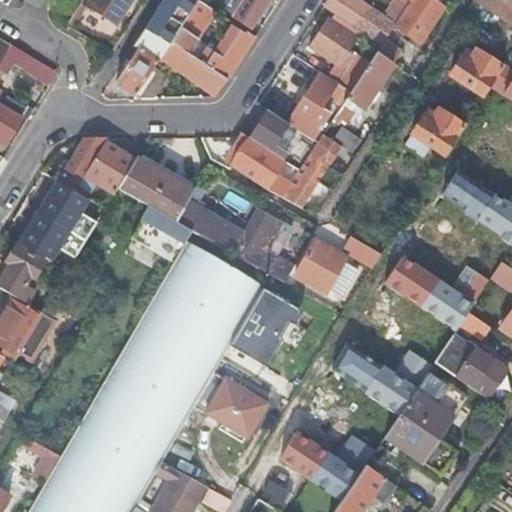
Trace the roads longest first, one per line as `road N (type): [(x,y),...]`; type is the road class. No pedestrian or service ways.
road 1 (residential): [(68,120),(208,120),(228,113),(308,0)]
road 2 (residential): [(465,0),(319,221)]
road 3 (residential): [(0,17),(67,57),(68,120)]
road 4 (residential): [(439,511),(511,408)]
